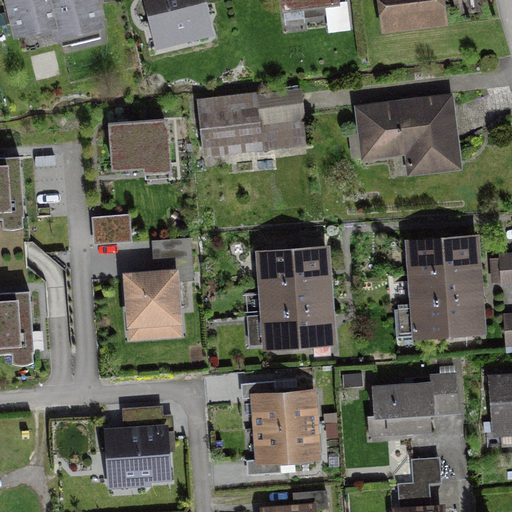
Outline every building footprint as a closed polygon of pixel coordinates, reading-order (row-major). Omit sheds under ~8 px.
[(9,0),(18,44),(63,35),(55,0),(9,0)] [(101,0),(55,0),(67,44),(110,34),(101,0)] [(210,0),(148,0),(164,55),(222,39),(210,0)] [(350,0),(289,0),(294,32),(353,23),(350,0)] [(454,0),(386,0),(391,35),(458,27),(454,0)] [(304,89),(200,102),(209,166),(312,152),(304,89)] [(460,97),(359,108),(366,167),(412,162),(414,180),(468,174),(460,97)] [(176,126),(118,129),(121,175),(178,172),(176,126)] [(34,157),(0,159),(0,223),(38,221),(34,157)] [(133,219),(95,222),(98,249),(136,246),(133,219)] [(478,283),(476,254),(475,238),(413,242),(417,302),(399,303),(400,334),(481,329),(480,315),(478,283)] [(329,296),(327,268),(326,253),(264,257),(270,345),(332,340),(331,327),(329,296)] [(511,256),(501,257),(503,290),(511,289),(511,256)] [(185,273),(132,276),(136,347),(189,344),(185,273)] [(30,290),(0,291),(0,353),(34,352),(30,290)] [(511,377),(498,379),(502,438),(511,437),(511,377)] [(458,383),(379,388),(382,440),(444,436),(443,418),(460,416),(458,383)] [(258,427),(316,422),(314,391),(256,396),(258,427)] [(316,422),(258,427),(261,466),(319,462),(316,422)] [(174,426),(110,431),(115,492),(179,487),(174,426)]
